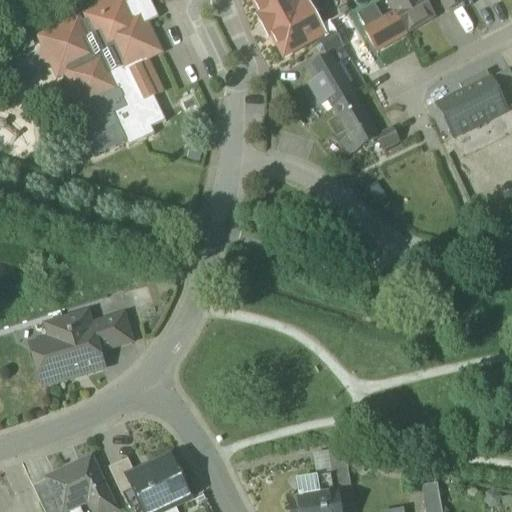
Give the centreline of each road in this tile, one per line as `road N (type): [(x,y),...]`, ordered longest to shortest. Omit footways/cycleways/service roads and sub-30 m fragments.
road 1 (residential): [(233,162),(317,189),(410,253),(511,253)]
road 2 (residential): [(145,384),(200,292),(233,162)]
road 3 (residential): [(233,162),(233,44),(221,0)]
road 4 (residential): [(0,452),(89,419),(145,384)]
road 5 (residential): [(239,511),(205,447),(145,384)]
